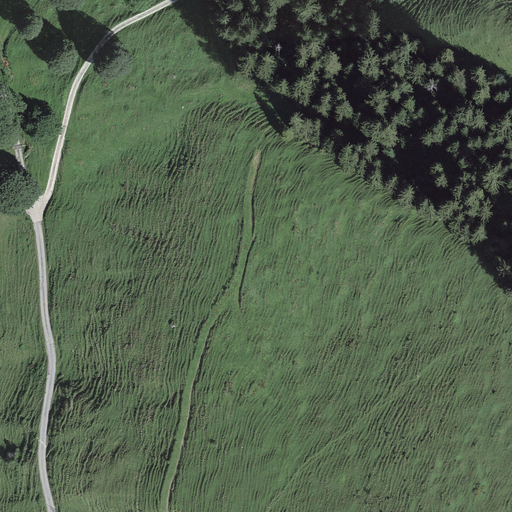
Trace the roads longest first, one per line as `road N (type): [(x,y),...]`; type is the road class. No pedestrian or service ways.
road 1 (track): [(0,77),(35,211),(50,188),(84,69),(117,28),(173,0)]
road 2 (track): [(35,211),(53,376),(42,463),(51,511)]
